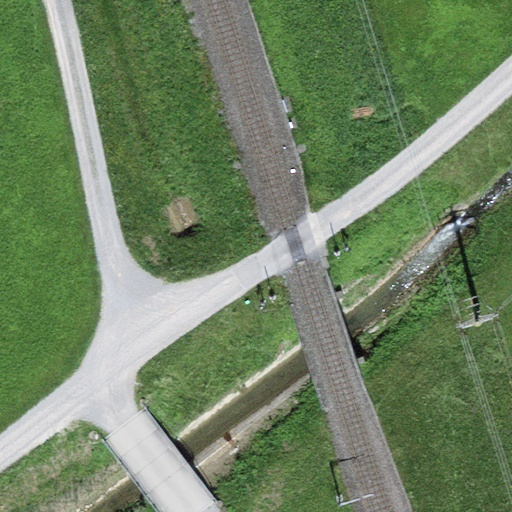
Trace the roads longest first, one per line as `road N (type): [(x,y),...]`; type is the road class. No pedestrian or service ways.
road 1 (track): [(0,458),(59,415),(139,338),(295,249),(511,81)]
road 2 (track): [(139,338),(59,0)]
road 3 (track): [(192,511),(125,426),(115,391),(126,350)]
